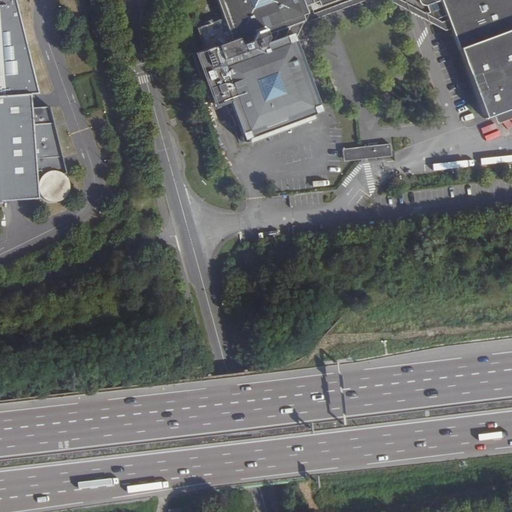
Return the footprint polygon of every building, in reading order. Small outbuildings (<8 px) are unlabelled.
[(0,0),(0,200),(6,200),(33,198),(31,172),(37,172),(38,175),(37,176),(36,177),(35,177),(35,178),(34,180),(33,182),(33,183),(32,184),(32,185),(32,186),(33,192),(33,193),(34,194),(34,195),(35,196),(35,197),(36,198),(37,199),(38,199),(38,200),(39,201),(40,202),(41,202),(42,203),(43,203),(45,203),(46,204),(47,204),(48,204),(49,204),(50,204),(51,204),(53,203),(54,203),(55,203),(56,202),(57,202),(58,201),(59,200),(60,200),(60,199),(61,198),(62,197),(63,196),(63,195),(64,194),(64,193),(65,192),(65,191),(65,190),(65,189),(65,188),(65,186),(65,185),(65,184),(65,183),(64,182),(47,110),(27,111),(26,98),(34,97),(13,0),(0,0)] [(217,0),(224,19),(221,20),(230,43),(253,34),(257,41),(261,39),(259,34),(263,32),(268,45),(279,41),(284,30),(289,32),(296,29),(298,25),(302,15),(308,14),(305,6),(302,0),(217,0)] [(298,25),(304,22),(363,0),(386,0),(416,17),(427,24),(431,35),(451,28),(447,18),(439,21),(413,6),(403,0),(351,0),(317,13),(313,3),(305,6),(308,14),(302,15),(298,25)] [(447,18),(451,28),(484,117),(493,113),(511,106),(511,0),(440,0),(441,0),(447,18)] [(230,43),(221,20),(198,29),(205,50),(196,54),(212,96),(221,93),(224,101),(229,114),(235,111),(243,134),(250,131),(251,136),(313,113),(312,108),(318,105),(296,48),(279,41),(268,45),(263,32),(259,34),(261,39),(257,41),(253,34),(230,43)] [(511,117),(511,106),(493,113),(497,123),(511,117)] [(313,113),(251,136),(255,145),(317,122),(313,113)] [(362,146),(364,159),(391,156),(390,143),(362,146)] [(344,147),(344,157),(345,160),(364,159),(362,146),(344,147)]
